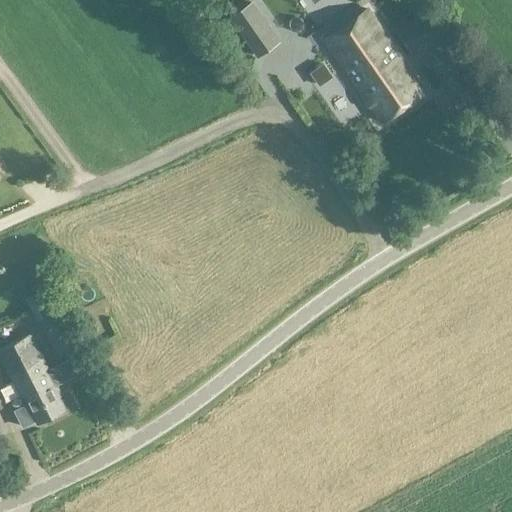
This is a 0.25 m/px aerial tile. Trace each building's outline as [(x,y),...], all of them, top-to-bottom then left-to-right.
[(324,14),(312,0),(291,18),(303,31),(324,14)] [(245,37),(265,23),(251,3),(231,17),(245,37)] [(324,39),(357,87),(381,120),(424,91),(367,9),(324,39)] [(417,17),(397,31),(411,51),(431,37),(417,17)] [(445,31),(448,36),(455,31),(451,26),(445,31)] [(36,280),(21,287),(31,308),(46,302),(36,280)] [(60,395),(29,334),(0,348),(0,358),(20,398),(22,397),(36,424),(64,409),(58,396),(60,395)]
